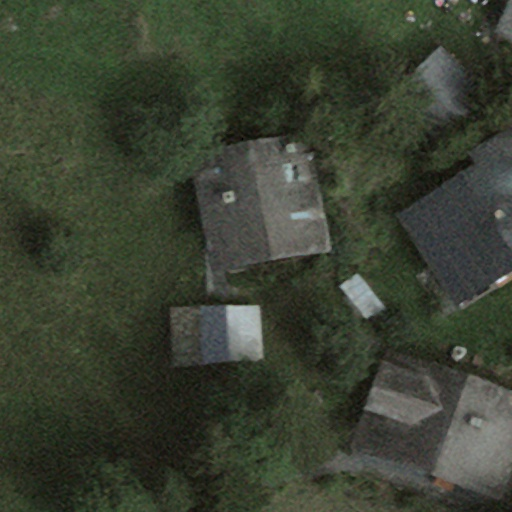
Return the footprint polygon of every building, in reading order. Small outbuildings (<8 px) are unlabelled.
[(473,98),(439,62),(402,97),(437,133),(473,98)] [(511,146),(487,163),(494,174),(424,220),(467,287),(463,289),(467,296),(474,292),(471,287),(511,260),(511,146)] [(205,167),(223,255),(311,238),(294,150),(205,167)] [(253,362),(251,314),(178,318),(181,363),(253,362)] [(511,459),(511,414),(395,373),(371,439),(492,483),(502,456),(511,459)]
